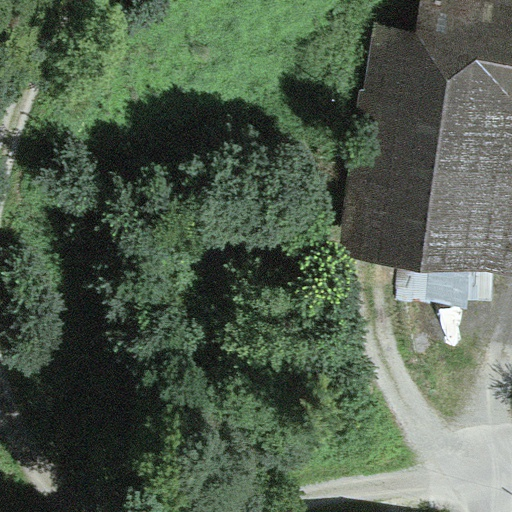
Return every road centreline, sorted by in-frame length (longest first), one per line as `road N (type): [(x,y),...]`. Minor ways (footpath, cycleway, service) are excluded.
road 1 (track): [(263,511),(336,492),(511,473)]
road 2 (track): [(59,0),(26,65),(0,234)]
road 3 (track): [(0,348),(19,432),(87,511)]
